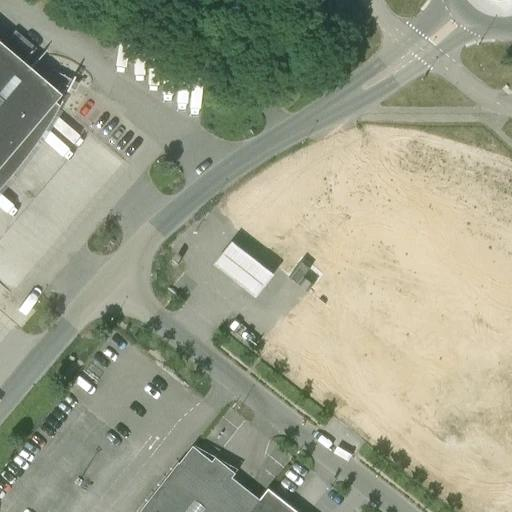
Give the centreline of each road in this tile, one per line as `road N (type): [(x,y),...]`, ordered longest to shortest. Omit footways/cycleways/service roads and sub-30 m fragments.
road 1 (unclassified): [(402,511),(104,275)]
road 2 (unknown): [(221,171),(0,4)]
road 3 (tertiary): [(104,275),(221,171),(283,132)]
road 4 (unclassified): [(133,0),(238,74),(283,132)]
road 5 (tertiary): [(0,400),(104,275)]
road 6 (tertiary): [(283,132),(422,49)]
